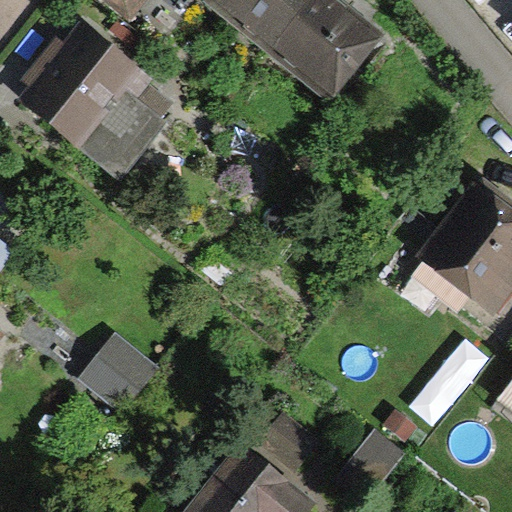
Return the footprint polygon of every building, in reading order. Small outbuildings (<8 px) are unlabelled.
[(104,0),(130,20),(146,0),(104,0)] [(202,0),(201,2),(266,53),(308,0),(202,0)] [(343,0),(308,0),(266,53),(329,103),(385,33),(343,0)] [(152,79),(78,20),(61,41),(56,37),(42,55),(21,81),(28,87),(17,100),(120,182),(168,123),(160,117),(173,102),(149,82),(152,79)] [(511,196),(483,175),(477,183),(494,196),(511,209),(511,196)] [(477,183),(474,181),(416,256),(494,316),(511,292),(511,209),(494,196),(477,183)] [(0,238),(0,270),(15,251),(0,238)] [(115,332),(77,380),(122,416),(160,368),(115,332)] [(489,358),(465,338),(409,406),(433,426),(489,358)] [(247,449),(286,481),(319,440),(280,408),(247,449)] [(417,424),(396,408),(382,426),(404,442),(417,424)] [(374,428),(334,481),(366,505),(406,453),(374,428)] [(308,511),(315,504),(286,481),(247,449),(239,443),(184,511),(308,511)]
